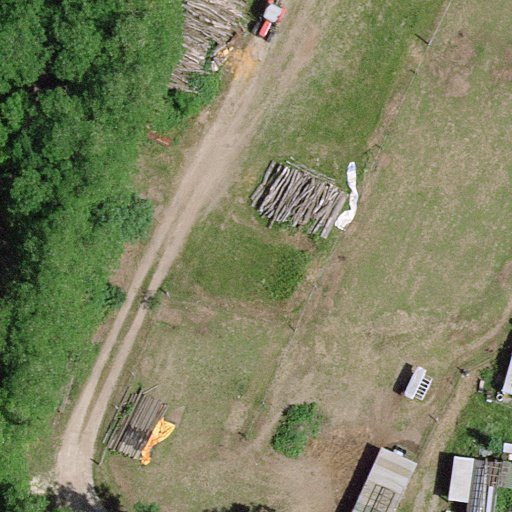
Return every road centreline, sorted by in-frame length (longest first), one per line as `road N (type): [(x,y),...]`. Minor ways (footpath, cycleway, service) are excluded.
road 1 (track): [(86,511),(86,446),(105,386),(278,0)]
road 2 (track): [(0,269),(41,85),(71,0)]
road 3 (track): [(511,313),(413,511)]
